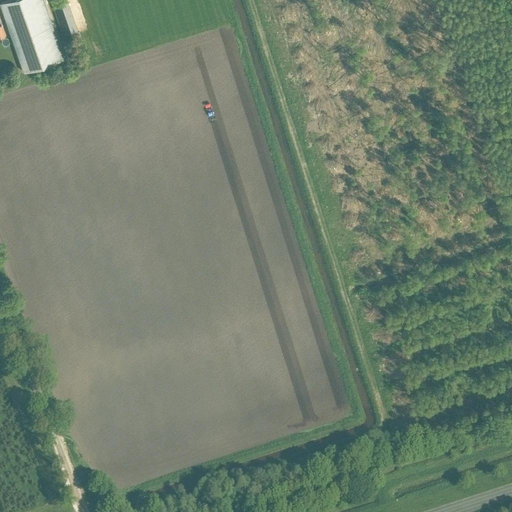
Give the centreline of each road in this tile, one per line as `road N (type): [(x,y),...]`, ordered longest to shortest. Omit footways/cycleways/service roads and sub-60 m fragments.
road 1 (track): [(266,511),(511,432)]
road 2 (unclassified): [(83,511),(0,294)]
